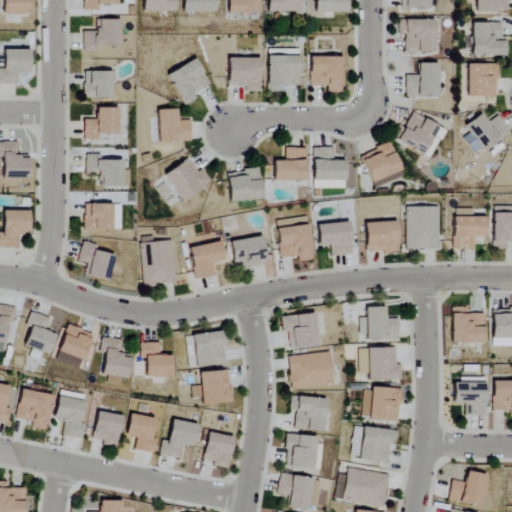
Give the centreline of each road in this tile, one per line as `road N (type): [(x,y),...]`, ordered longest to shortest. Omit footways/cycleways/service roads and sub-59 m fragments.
road 1 (residential): [(0,276),(111,311),(161,315),(341,283),(511,278)]
road 2 (residential): [(51,0),(54,196),(35,283)]
road 3 (residential): [(0,454),(248,502)]
road 4 (residential): [(368,0),(370,94),(362,119),(256,121),(233,133)]
road 5 (residential): [(423,278),(425,443),(412,511)]
road 6 (residential): [(244,296),(257,340),(260,398),(246,511)]
